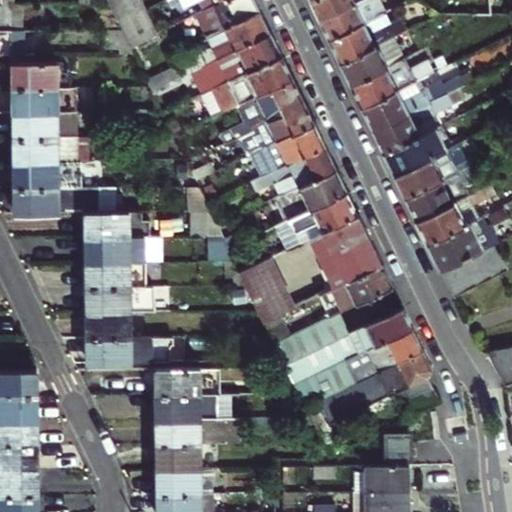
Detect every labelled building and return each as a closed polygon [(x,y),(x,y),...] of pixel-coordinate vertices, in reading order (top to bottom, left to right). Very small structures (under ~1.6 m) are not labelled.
[(121,28),(130,47),(158,34),(142,0),(107,0),(109,3),(121,28)] [(199,0),(204,9),(221,0),(167,0),(171,7),(182,2),(184,8),(199,0)] [(210,34),(259,10),(254,0),(221,0),(204,9),(200,11),(191,15),(201,38),(206,36),(210,34)] [(309,0),(319,19),(357,0),(309,0)] [(357,0),(319,19),(328,38),(382,12),(376,0),(357,0)] [(376,0),(382,12),(385,11),(388,10),(383,0),(376,0)] [(105,28),(121,28),(109,3),(96,3),(100,28),(105,28)] [(1,4),(0,4),(0,29),(12,29),(11,4),(1,4)] [(11,4),(12,29),(22,29),(21,4),(12,4),(11,4)] [(174,65),(175,66),(180,77),(193,70),(270,32),(259,10),(210,34),(206,36),(211,47),(174,65)] [(385,11),(382,12),(328,38),(339,61),(393,35),(406,29),(401,17),(390,21),(385,11)] [(105,28),(106,48),(119,48),(119,53),(133,53),(130,47),(121,28),(105,28)] [(0,29),(0,54),(23,54),(23,29),(22,29),(12,29),(0,29)] [(210,90),(280,55),(270,32),(193,70),(204,93),(210,90)] [(393,35),(339,61),(350,84),(400,60),(404,58),(393,35)] [(235,105),(291,77),(280,55),(210,90),(221,112),(235,105)] [(404,58),(400,60),(405,70),(410,68),(405,57),(404,58)] [(400,60),(350,84),(361,106),(419,78),(434,71),(428,59),(410,68),(405,70),(400,60)] [(57,60),(13,61),(13,87),(57,86),(57,60)] [(175,66),(146,80),(148,85),(151,91),(179,77),(180,77),(175,66)] [(419,78),(361,106),(372,129),(389,121),(390,125),(409,116),(408,112),(460,87),(466,84),(461,74),(444,82),(442,78),(423,87),(419,78)] [(179,77),(151,91),(153,95),(182,81),(179,77)] [(219,133),(222,140),(252,125),(302,100),(291,77),(235,105),(243,122),(219,133)] [(57,86),(13,87),(14,112),(76,111),(75,86),(57,86)] [(389,121),(372,129),(383,152),(441,124),(435,112),(465,98),(460,87),(408,112),(409,116),(390,125),(389,121)] [(221,112),(210,90),(204,93),(200,95),(210,117),(221,112)] [(262,148),(313,122),(302,100),(252,125),(254,128),(253,129),(262,148)] [(76,111),(14,112),(14,137),(58,136),(76,136),(76,111)] [(262,176),(324,145),(313,122),(262,148),(251,153),(256,165),(257,164),(262,176)] [(441,124),(383,152),(393,174),(421,161),(453,146),(442,123),(441,124)] [(253,129),(254,128),(252,125),(222,140),(224,143),(253,129)] [(58,136),(14,137),(14,162),(58,161),(58,136)] [(58,136),(58,161),(81,161),(90,161),(90,136),(76,136),(58,136)] [(421,161),(393,174),(404,197),(470,165),(467,160),(459,143),(453,146),(421,161)] [(282,194),(335,167),(324,145),(262,176),(251,181),(256,191),(276,181),(282,194)] [(467,160),(470,165),(472,164),(479,161),(477,155),(467,160)] [(58,161),(14,162),(15,187),(81,186),(81,161),(58,161)] [(470,165),(404,197),(415,219),(468,194),(464,185),(479,178),(472,164),(470,165)] [(287,219),(346,190),(335,167),(282,194),(274,198),(280,209),(282,208),(287,219)] [(468,194),(415,219),(426,242),(479,216),(473,203),(494,193),(490,184),(468,194)] [(190,210),(207,210),(210,209),(198,185),(186,185),(186,210),(190,210)] [(15,187),(15,212),(86,211),(89,211),(88,186),(81,186),(15,187)] [(286,248),(308,237),(356,213),(346,190),(287,219),(275,225),(286,248)] [(190,210),(190,235),(207,235),(207,210),(190,210)] [(89,211),(86,211),(86,236),(145,236),(150,235),(149,220),(142,220),(130,220),(129,211),(89,211)] [(142,220),(142,211),(129,211),(130,220),(142,220)] [(362,223),(356,213),(308,237),(332,287),(340,283),(380,262),(377,255),(369,240),(362,223)] [(479,216),(426,242),(439,269),(493,244),(495,243),(486,225),(484,226),(479,216)] [(238,243),(234,234),(224,238),(228,247),(238,243)] [(145,236),(145,261),(162,260),(162,235),(150,235),(145,236)] [(222,235),(208,235),(208,260),(224,260),(233,259),(222,235)] [(145,236),(86,236),(86,261),(145,261),(145,236)] [(493,244),(439,269),(452,296),(506,270),(493,244)] [(232,277),(242,277),(239,271),(233,259),(224,260),(226,278),(232,277)] [(245,284),(263,320),(279,312),(287,308),(263,259),(239,271),(242,277),(245,284)] [(145,261),(86,261),(87,286),(145,286),(145,261)] [(391,285),(380,262),(340,283),(332,287),(321,292),(315,295),(326,317),(338,311),(391,285)] [(145,286),(87,286),(87,311),(131,311),(152,311),(151,286),(145,286)] [(348,332),(358,352),(411,327),(401,306),(348,332)] [(131,311),(87,311),(87,336),(131,336),(131,311)] [(348,332),(338,311),(326,317),(290,335),(274,343),(281,359),(284,363),(348,332)] [(269,334),(274,343),(290,335),(279,312),(263,320),(269,334)] [(344,359),(355,380),(421,348),(411,327),(358,352),(344,359)] [(348,332),(284,363),(299,393),(311,387),(317,399),(324,396),(348,384),(355,380),(344,359),(358,352),(348,332)] [(256,359),(281,359),(274,343),(269,334),(256,334),(256,359)] [(131,336),(87,336),(87,361),(168,361),(168,335),(131,336)] [(511,347),(488,352),(504,383),(511,381),(511,347)] [(355,397),(382,384),(387,394),(403,386),(416,413),(441,401),(427,376),(430,366),(421,348),(355,380),(348,384),(355,397)] [(277,365),(271,365),(271,391),(282,391),(289,391),(277,365)] [(156,368),(156,393),(216,392),(220,392),(219,367),(156,368)] [(37,370),(0,370),(0,395),(37,395),(37,370)] [(348,384),(324,396),(335,419),(387,394),(382,384),(355,397),(348,384)] [(311,387),(299,393),(305,405),(317,399),(311,387)] [(289,391),(282,391),(285,416),(302,416),(289,391)] [(216,392),(156,393),(157,418),(216,417),(216,392)] [(220,392),(216,392),(216,417),(234,417),(233,392),(220,392)] [(0,420),(37,420),(37,395),(0,395),(0,420)] [(216,417),(157,418),(157,443),(201,442),(240,442),(240,417),(234,417),(216,417)] [(0,445),(37,445),(37,420),(0,420),(0,445)] [(387,436),(387,457),(408,457),(408,436),(387,436)] [(201,442),(157,443),(157,468),(201,467),(201,442)] [(37,445),(0,445),(0,470),(38,470),(37,445)] [(355,490),(409,490),(408,464),(364,465),(364,471),(354,471),(355,490)] [(335,465),(334,465),(313,465),(313,477),(335,477),(335,465)] [(201,467),(157,468),(157,493),(213,492),(213,467),(201,467)] [(38,470),(0,470),(0,495),(38,495),(38,470)] [(409,511),(409,490),(355,490),(354,511),(409,511)] [(213,511),(213,492),(157,493),(157,511),(213,511)] [(0,495),(0,511),(37,511),(38,495),(0,495)]
